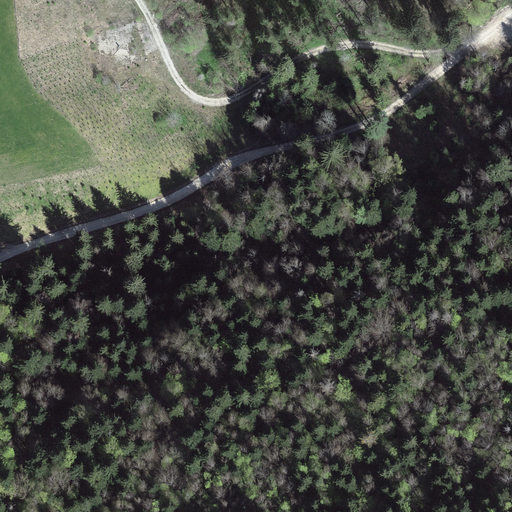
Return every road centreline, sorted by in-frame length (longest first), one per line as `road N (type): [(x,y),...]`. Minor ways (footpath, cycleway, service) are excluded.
road 1 (track): [(0,257),(155,209),(249,153),(373,119),(511,14)]
road 2 (track): [(0,385),(89,404),(328,380),(453,341),(511,338)]
road 3 (track): [(239,94),(335,46),(426,54),(472,46)]
road 4 (track): [(230,162),(248,130),(239,94),(197,100),(138,0)]
